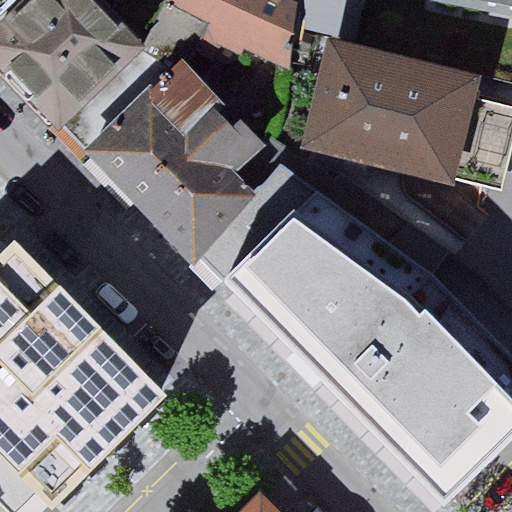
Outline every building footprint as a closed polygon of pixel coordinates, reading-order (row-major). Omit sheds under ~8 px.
[(128,39),(90,0),(36,0),(0,35),(0,72),(45,119),(128,39)] [(304,6),(288,0),(178,0),(169,23),(279,67),(304,6)] [(431,70),(335,48),(313,145),(498,187),(511,126),(511,109),(426,90),(431,70)] [(278,170),(177,67),(93,150),(194,252),(278,170)] [(366,283),(289,226),(219,280),(431,511),(439,511),(511,439),(511,410),(426,312),(412,320),(366,283)] [(175,406),(15,245),(0,259),(0,404),(87,492),(175,406)] [(270,511),(258,500),(246,511),(270,511)]
